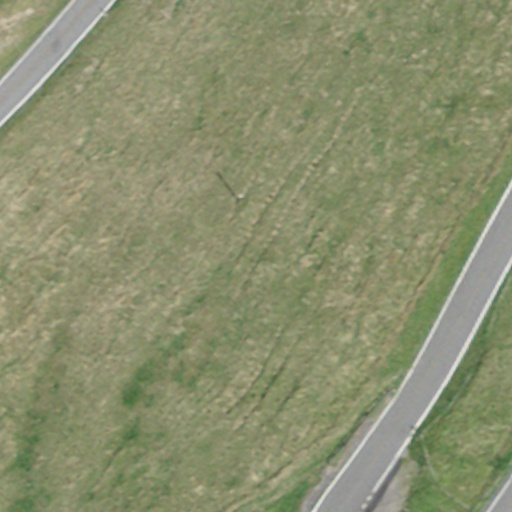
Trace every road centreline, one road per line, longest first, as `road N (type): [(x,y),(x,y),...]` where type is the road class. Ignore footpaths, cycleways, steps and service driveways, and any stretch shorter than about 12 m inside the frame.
road 1 (unclassified): [(336,511),(428,374),(511,223)]
road 2 (unclassified): [(93,0),(0,103)]
